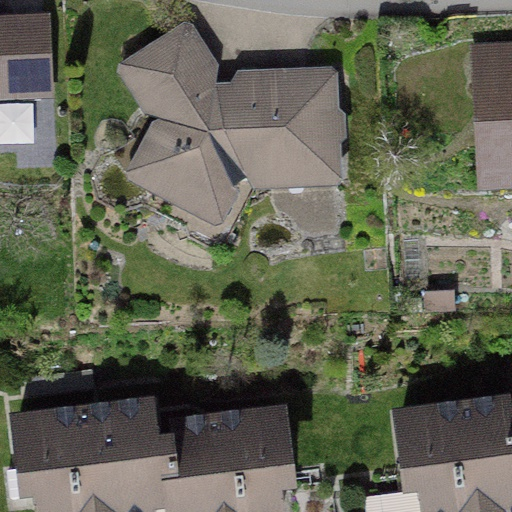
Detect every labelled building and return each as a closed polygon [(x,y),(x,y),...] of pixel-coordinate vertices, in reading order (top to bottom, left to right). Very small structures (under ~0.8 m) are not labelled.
[(0,92),(46,91),(43,26),(0,27),(0,92)] [(129,66),(162,122),(135,173),(217,216),(221,214),(238,181),(332,178),(335,174),(334,149),(326,142),(325,116),(332,109),(331,84),(328,81),(239,84),(230,93),(231,99),(215,100),(210,92),(210,76),(184,35),(180,34),(129,66)] [(511,49),(480,51),(488,195),(511,193),(511,49)] [(511,511),(511,442),(507,443),(503,406),(400,419),(410,491),(424,490),(426,511),(511,511)] [(171,502),(171,511),(276,511),(271,465),(284,463),(279,416),(175,428),(180,465),(168,466),(167,451),(153,453),(147,408),(17,424),(23,470),(8,472),(11,499),(40,496),(42,511),(147,511),(147,505),(171,502)]
